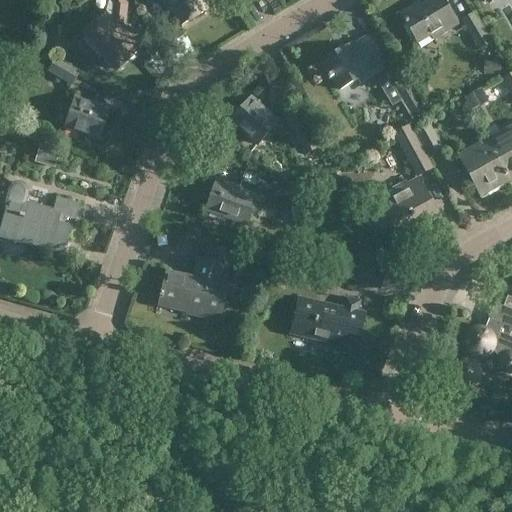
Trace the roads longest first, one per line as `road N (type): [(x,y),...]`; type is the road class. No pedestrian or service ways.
road 1 (residential): [(98,335),(182,85),(326,0)]
road 2 (residential): [(98,335),(389,410)]
road 3 (residential): [(389,410),(439,275),(511,227)]
road 4 (residential): [(389,410),(511,433)]
